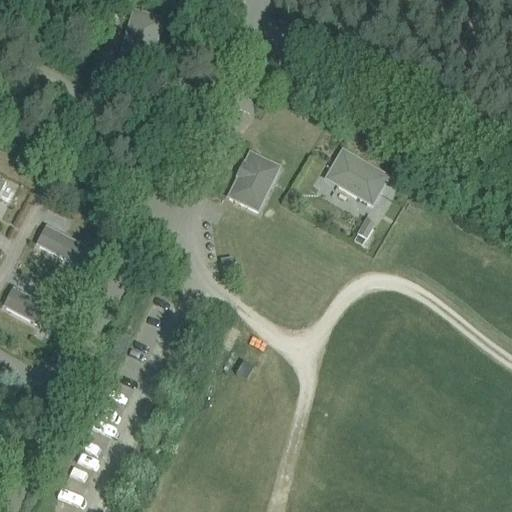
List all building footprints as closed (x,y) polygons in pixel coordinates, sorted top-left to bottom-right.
[(126,7),(115,4),(112,15),(123,18),(126,7)] [(133,12),(118,63),(150,72),(165,21),(133,12)] [(372,208),(388,180),(350,158),(349,156),(345,154),(341,155),(338,159),(339,161),(333,172),(337,174),(339,184),(337,188),(372,208)] [(258,214),(279,170),(250,157),(229,200),(258,214)] [(375,227),(366,221),(357,236),(366,242),(375,227)] [(38,247),(76,267),(84,251),(47,231),(38,247)] [(221,261),(224,279),(234,277),(232,259),(221,261)] [(51,313),(14,293),(5,309),(43,329),(51,313)]
